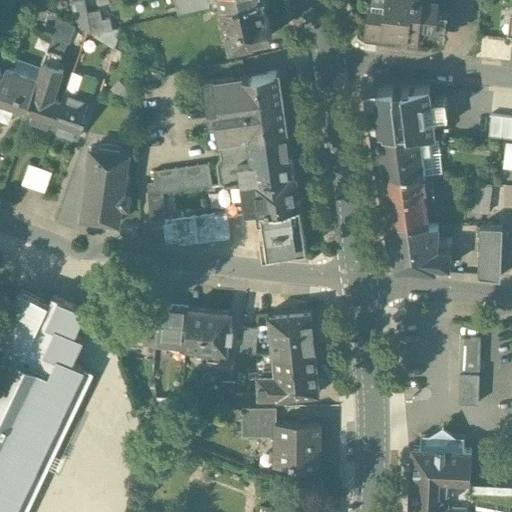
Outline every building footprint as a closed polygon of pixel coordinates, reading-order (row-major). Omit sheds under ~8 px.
[(84,0),(71,0),(76,24),(91,33),(87,12),(84,0)] [(243,0),(221,5),(230,46),(254,41),(253,38),(272,34),(268,16),(265,17),(261,0),(243,0)] [(368,0),(366,21),(373,31),(399,34),(400,36),(405,36),(407,35),(414,36),(432,38),(432,37),(436,38),(445,31),(446,31),(448,9),(438,8),(438,0),(368,0)] [(98,10),(87,12),(91,33),(100,33),(103,32),(100,20),(98,10)] [(52,35),(43,61),(42,61),(37,77),(24,116),(53,125),(61,101),(54,98),(64,68),(57,66),(65,45),(68,46),(75,24),(58,15),(52,35)] [(109,18),(100,20),(103,32),(112,30),(109,18)] [(103,32),(100,33),(98,38),(115,48),(121,28),(112,30),(103,32)] [(242,58),(203,66),(205,79),(235,74),(235,77),(245,76),(242,58)] [(79,95),(64,91),(61,101),(53,125),(52,128),(78,137),(97,80),(99,81),(104,63),(91,59),(79,95)] [(37,77),(6,66),(0,76),(0,107),(24,116),(37,77)] [(245,76),(235,77),(235,74),(205,79),(210,111),(222,109),(283,100),(279,71),(277,71),(252,75),(245,76)] [(429,85),(393,89),(393,86),(366,89),(371,129),(382,128),(383,132),(390,131),(389,127),(397,126),(397,127),(406,126),(406,127),(434,123),(429,85)] [(283,100),(222,109),(226,136),(287,128),(283,100)] [(156,119),(143,121),(146,143),(160,141),(156,119)] [(287,128),(226,136),(226,137),(235,136),(241,180),(294,172),(288,128),(287,128)] [(406,130),(390,131),(383,132),(382,128),(371,129),(377,172),(424,175),(420,137),(407,139),(406,130)] [(121,148),(98,146),(98,149),(91,148),(89,162),(88,162),(86,179),(87,179),(82,217),(93,218),(92,219),(107,220),(119,222),(121,205),(128,206),(129,193),(123,192),(124,184),(126,167),(128,153),(120,152),(121,148)] [(47,190),(52,169),(28,162),(23,183),(47,190)] [(209,163),(153,171),(155,182),(147,183),(148,194),(162,192),(212,184),(209,163)] [(241,180),(223,183),(227,212),(261,207),(299,202),(295,172),(241,180)] [(377,172),(380,190),(385,223),(429,224),(424,189),(426,189),(424,175),(377,172)] [(490,183),(469,180),(466,210),(487,212),(490,183)] [(162,192),(148,194),(152,239),(164,238),(162,220),(165,220),(165,219),(162,192)] [(299,202),(261,207),(267,253),(306,248),(299,202)] [(226,211),(165,219),(165,220),(162,220),(164,238),(164,241),(179,239),(179,242),(230,235),(226,211)] [(429,224),(385,223),(391,267),(436,271),(436,265),(450,266),(451,249),(437,248),(439,224),(429,224)] [(502,225),(481,224),(480,274),(500,276),(502,225)] [(0,264),(10,268),(14,258),(0,252),(0,264)] [(50,302),(22,288),(0,333),(0,339),(11,344),(8,351),(5,350),(5,351),(7,352),(0,367),(0,388),(29,402),(29,403),(14,434),(14,435),(0,463),(0,511),(24,511),(43,474),(33,470),(43,447),(52,452),(53,451),(88,378),(79,374),(83,365),(82,365),(71,359),(82,335),(73,331),(84,307),(54,293),(50,302)] [(160,303),(131,300),(129,312),(127,334),(144,336),(143,342),(156,344),(160,303)] [(189,306),(160,303),(156,344),(173,345),(172,357),(184,358),(189,306)] [(221,309),(189,306),(184,358),(186,344),(200,346),(200,348),(210,349),(209,358),(221,359),(222,348),(228,349),(229,337),(231,337),(233,326),(229,325),(230,318),(231,309),(221,308),(221,309)] [(307,306),(296,307),(297,309),(270,311),(274,352),(276,352),(316,348),(316,344),(317,344),(314,310),(307,306)] [(129,312),(114,310),(111,332),(127,334),(129,312)] [(259,325),(242,324),(240,351),(257,351),(259,325)] [(480,337),(460,337),(458,401),(478,402),(480,337)] [(316,348),(276,352),(274,352),(276,371),(258,371),(258,393),(278,392),(279,394),(320,387),(316,348)] [(236,381),(221,380),(219,402),(233,403),(236,381)] [(0,463),(14,435),(14,434),(29,403),(29,402),(0,388),(0,463)] [(180,397),(172,396),(171,406),(179,406),(180,397)] [(277,405),(242,405),(242,434),(276,434),(276,419),(277,419),(277,405)] [(277,419),(276,419),(276,434),(276,461),(295,461),(295,465),(320,465),(320,420),(277,419)] [(410,443),(408,500),(469,503),(470,445),(464,445),(464,435),(453,434),(443,424),(432,434),(421,433),(421,443),(410,443)] [(85,471),(78,468),(71,483),(78,486),(76,490),(73,496),(88,503),(105,468),(90,461),(87,467),(85,471)] [(468,511),(469,503),(408,500),(408,511),(468,511)]
